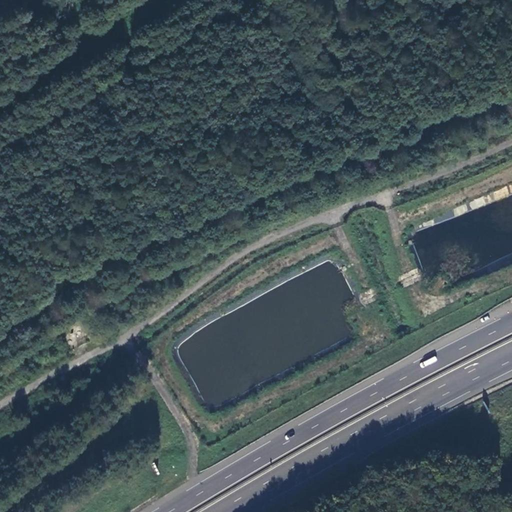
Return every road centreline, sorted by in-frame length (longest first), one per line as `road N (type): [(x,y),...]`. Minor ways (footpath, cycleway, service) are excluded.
road 1 (track): [(511,284),(343,360),(205,438),(148,348),(262,274),(344,241)]
road 2 (unclassified): [(511,143),(243,255),(126,343),(0,405)]
road 3 (motorway): [(511,325),(172,511)]
road 4 (motorway): [(227,511),(511,356)]
road 5 (track): [(429,321),(393,221),(511,173)]
